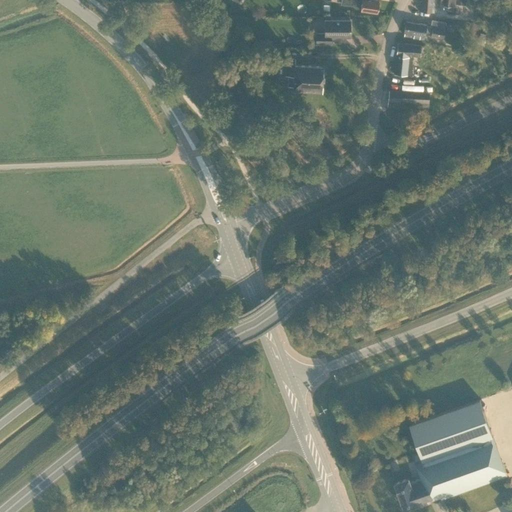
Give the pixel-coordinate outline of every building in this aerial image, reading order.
[(341,0),(341,1),(341,2),(351,4),(361,5),(360,10),(377,12),(378,0),(341,0)] [(455,6),(454,0),(421,0),(421,3),(420,3),(420,11),(435,12),(435,8),(442,9),(442,3),(444,3),(444,5),(455,6)] [(316,32),(316,43),(331,44),(331,36),(350,36),(350,19),(324,19),(324,33),(316,32)] [(443,38),(447,22),(432,19),(430,26),(427,26),(427,25),(406,21),(403,36),(425,40),(426,34),(443,38)] [(486,30),(480,29),(479,29),(476,41),(479,41),(478,43),(483,44),(486,30)] [(244,46),(249,42),(244,35),(239,39),(244,46)] [(414,57),(420,57),(421,46),(398,43),(395,74),(412,75),(414,57)] [(293,88),(321,90),(322,66),(294,64),(295,58),(280,57),(279,64),(286,64),(285,74),(288,75),(287,85),(293,85),(293,88)] [(388,106),(414,107),(429,108),(429,93),(389,90),(388,106)] [(424,457),(493,433),(483,403),(481,398),(412,423),(424,457)] [(508,475),(493,433),(424,457),(415,460),(421,478),(410,482),(408,478),(395,482),(405,509),(419,504),(418,503),(433,497),(434,501),(508,475)]
